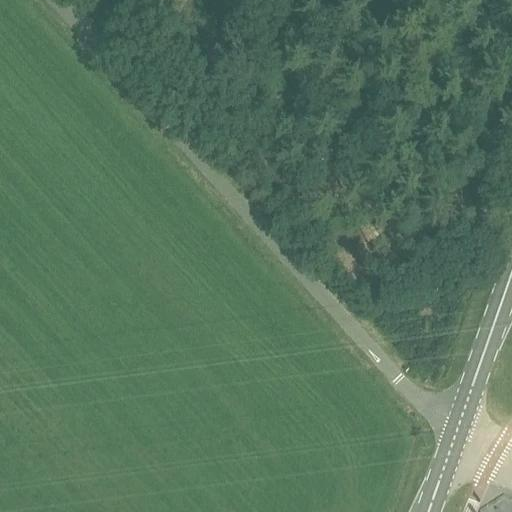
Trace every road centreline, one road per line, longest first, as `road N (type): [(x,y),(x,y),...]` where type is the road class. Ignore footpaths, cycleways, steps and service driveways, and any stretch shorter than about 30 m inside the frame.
road 1 (unclassified): [(460,429),(387,369),(53,0)]
road 2 (secondary): [(460,429),(511,277)]
